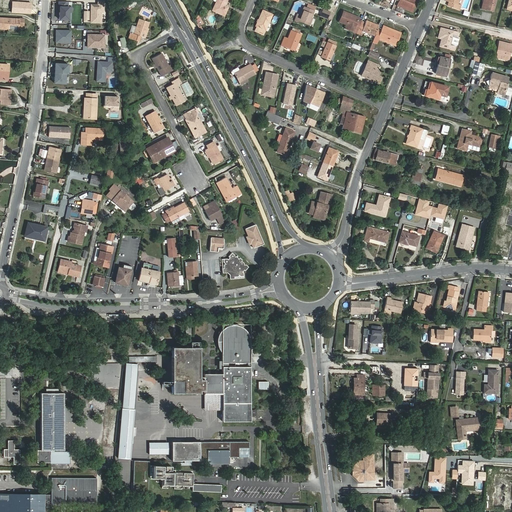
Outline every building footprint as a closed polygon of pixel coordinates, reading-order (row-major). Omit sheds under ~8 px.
[(132,0),(122,4),(124,9),(137,4),(135,0),(132,0)] [(224,16),(228,7),(225,6),(227,0),(217,0),(217,1),(212,10),(224,16)] [(416,0),(399,0),(398,3),(411,9),(413,9),(416,0)] [(445,0),(445,1),(448,2),(447,6),(460,10),(461,5),(458,4),(459,0),(445,0)] [(496,0),(483,0),(481,9),(486,10),(493,12),(496,0)] [(68,2),(59,2),(59,7),(60,7),(59,11),(59,19),(69,19),(69,12),(69,7),(68,7),(68,2)] [(101,22),(101,11),(103,11),(103,2),(99,2),(98,2),(98,4),(91,4),(91,22),(101,22)] [(411,9),(398,3),(397,6),(412,12),(413,9),(411,9)] [(301,15),(297,13),(294,21),(298,22),(299,21),(309,25),(315,10),(304,6),(301,15)] [(321,15),(328,18),(330,12),(323,9),(321,15)] [(272,15),(263,10),(255,26),(257,27),(255,31),(263,34),(272,15)] [(346,24),(345,28),(357,33),(362,21),(358,19),(359,17),(343,11),(339,21),(346,24)] [(203,23),(198,15),(195,20),(198,26),(203,23)] [(0,28),(19,29),(19,27),(24,27),(24,18),(20,18),(20,19),(0,17),(0,28)] [(139,42),(141,36),(145,38),(146,34),(145,34),(149,22),(139,19),(134,34),(130,32),(128,38),(139,42)] [(365,22),(362,21),(357,33),(361,35),(363,31),(375,36),(377,30),(379,26),(366,20),(365,22)] [(381,31),(377,30),(375,36),(373,41),(377,43),(379,38),(396,44),(400,34),(383,27),(381,31)] [(440,27),(438,35),(441,36),(439,47),(455,51),(456,46),(451,45),(454,35),(458,36),(459,32),(440,27)] [(281,45),(285,46),(295,50),(301,34),(299,33),(300,30),(294,28),(293,31),(291,30),(288,38),(285,37),(281,45)] [(71,30),(56,30),(56,43),(71,43),(71,30)] [(104,34),(88,34),(88,47),(105,47),(105,40),(104,40),(104,34)] [(329,60),(336,42),(328,38),(327,42),(325,47),(323,52),(322,55),(321,56),(329,60)] [(511,44),(499,41),(495,57),(508,60),(511,44)] [(378,53),(370,50),(368,55),(376,59),(378,53)] [(162,54),(152,59),(161,76),(171,70),(162,54)] [(440,57),(435,74),(445,76),(451,55),(445,54),(444,58),(440,57)] [(460,66),(464,66),(463,70),(467,70),(469,59),(461,58),(460,66)] [(362,75),(379,83),(382,77),(378,76),(375,74),(376,71),(379,65),(368,60),(362,75)] [(112,62),(98,61),(97,65),(99,65),(98,69),(97,70),(96,81),(105,82),(106,71),(112,72),(112,62)] [(360,73),(364,63),(357,61),(354,71),(360,73)] [(0,63),(0,79),(6,80),(7,70),(8,70),(9,64),(0,63)] [(55,63),(55,73),(66,74),(68,74),(68,64),(55,63)] [(479,75),(482,65),(476,63),(473,73),(479,75)] [(239,71),(235,73),(241,84),(247,81),(246,79),(255,74),(250,64),(240,69),(240,70),(239,71)] [(273,97),(278,74),(266,72),(264,80),(266,81),(264,87),(267,92),(266,96),(273,97)] [(65,83),(66,74),(55,73),(54,83),(65,83)] [(508,77),(492,73),(490,80),(491,80),(489,88),(494,89),(494,88),(498,89),(497,93),(504,95),(507,84),(506,84),(508,77)] [(166,87),(176,106),(185,101),(177,86),(182,83),(179,78),(171,81),(173,84),(166,87)] [(431,82),(429,90),(427,89),(425,96),(438,99),(440,95),(446,97),(448,87),(431,82)] [(296,85),(287,83),(283,103),(291,105),(296,85)] [(312,87),(306,85),(303,100),(310,103),(319,107),(325,93),(319,90),(319,92),(312,89),(312,87)] [(11,100),(11,90),(0,89),(0,102),(7,103),(7,100),(11,100)] [(118,97),(105,96),(104,106),(118,106),(118,97)] [(337,102),(341,103),(339,112),(343,113),(340,123),(343,124),(342,129),(360,133),(365,116),(349,112),(353,100),(343,96),(342,99),(339,98),(337,102)] [(84,98),(84,109),(86,109),(85,118),(96,119),(97,98),(84,98)] [(151,98),(142,103),(144,107),(153,102),(151,98)] [(206,132),(194,109),(183,115),(190,127),(192,126),(197,137),(206,132)] [(164,128),(155,111),(145,116),(155,133),(164,128)] [(278,124),(281,117),(274,114),(270,112),(267,111),(264,118),(278,124)] [(302,118),(295,115),(293,122),(299,124),(302,118)] [(441,134),(447,135),(450,126),(443,124),(441,134)] [(411,125),(406,143),(417,147),(423,129),(411,125)] [(70,127),(49,126),(48,137),(69,138),(70,127)] [(82,131),(81,141),(85,141),(86,139),(103,140),(103,129),(82,128),(82,131)] [(286,155),(294,132),(285,128),(277,151),(286,155)] [(457,148),(466,151),(467,147),(468,144),(478,146),(480,147),(482,138),(471,135),(471,131),(462,129),(457,148)] [(316,135),(309,133),(306,139),(313,142),(316,135)] [(489,146),(498,148),(500,136),(491,134),(489,146)] [(126,136),(119,137),(121,155),(128,154),(126,136)] [(152,158),(161,153),(163,156),(175,150),(168,138),(147,149),(152,158)] [(206,150),(213,163),(223,158),(213,141),(207,145),(208,148),(206,150)] [(320,145),(313,142),(310,150),(317,153),(320,145)] [(45,169),(56,172),(61,150),(49,148),(45,169)] [(329,148),(323,162),(332,166),(338,151),(329,148)] [(398,155),(376,149),(373,159),(397,166),(397,164),(396,163),(398,155)] [(300,152),(299,157),(310,161),(312,157),(300,152)] [(327,180),(332,166),(323,162),(318,176),(327,180)] [(423,170),(415,167),(410,183),(419,185),(423,170)] [(460,186),(463,176),(438,169),(435,180),(460,186)] [(95,176),(96,172),(93,171),(90,183),(95,184),(95,185),(100,187),(103,178),(95,176)] [(161,196),(166,193),(164,190),(173,186),(167,174),(159,179),(158,178),(154,180),(156,185),(160,183),(162,187),(158,189),(161,196)] [(33,196),(44,199),(48,181),(37,178),(33,196)] [(222,191),(228,202),(236,198),(236,197),(242,194),(237,185),(232,188),(226,178),(216,183),(221,191),(222,191)] [(107,195),(116,203),(117,201),(126,209),(133,202),(114,185),(110,189),(111,190),(107,195)] [(295,199),(292,192),(286,195),(288,202),(295,199)] [(309,213),(325,217),(327,206),(329,206),(332,195),(321,192),(318,203),(312,201),(309,213)] [(407,195),(400,193),(398,199),(405,201),(407,195)] [(365,211),(385,216),(390,198),(381,195),(378,206),(367,203),(365,211)] [(419,198),(415,214),(429,218),(432,207),(427,206),(429,201),(419,198)] [(91,215),(92,211),(96,212),(97,205),(93,204),(94,201),(83,199),(81,213),(91,215)] [(205,211),(210,220),(216,218),(220,225),(226,222),(214,201),(207,204),(209,209),(205,211)] [(172,224),(180,220),(178,217),(190,211),(185,202),(166,212),(170,221),(171,221),(172,224)] [(432,207),(430,215),(443,219),(447,206),(439,203),(437,208),(432,207)] [(58,211),(59,207),(45,204),(43,212),(45,213),(46,209),(58,211)] [(162,214),(166,223),(170,221),(166,212),(162,214)] [(47,227),(28,223),(25,236),(44,240),(47,227)] [(85,226),(76,224),(74,233),(71,232),(70,237),(68,236),(67,241),(82,244),(85,231),(84,230),(85,226)] [(264,243),(255,224),(245,228),(249,236),(247,237),(249,242),(251,241),(254,248),(264,243)] [(474,228),(462,225),(457,246),(469,249),(474,228)] [(369,238),(386,242),(389,232),(368,227),(364,241),(368,242),(369,238)] [(399,242),(400,243),(408,245),(408,244),(416,246),(419,236),(402,231),(399,242)] [(436,252),(444,236),(434,231),(426,248),(436,252)] [(223,248),(224,239),(211,238),(210,251),(218,252),(218,248),(223,248)] [(175,239),(167,239),(169,258),(176,257),(175,239)] [(111,247),(101,244),(97,243),(94,261),(109,264),(112,252),(110,252),(111,247)] [(230,275),(230,279),(234,279),(234,277),(238,277),(239,275),(240,276),(244,276),(244,273),(243,272),(244,270),(245,271),(249,267),(246,264),(244,265),(244,263),(241,261),(242,260),(240,258),(239,258),(236,256),(235,257),(235,255),(232,253),(229,257),(228,259),(227,259),(223,259),(224,262),(225,263),(224,265),(224,268),(222,268),(223,273),(227,272),(230,275)] [(61,259),(58,270),(68,272),(68,274),(78,277),(80,266),(71,263),(72,262),(61,259)] [(189,277),(198,276),(197,261),(188,262),(189,277)] [(139,279),(149,281),(148,282),(156,284),(158,273),(151,272),(152,265),(144,263),(142,268),(139,279)] [(131,266),(123,265),(122,268),(119,268),(115,282),(127,285),(131,270),(130,270),(131,266)] [(183,284),(183,279),(178,279),(178,276),(178,272),(167,273),(168,286),(179,285),(183,284)] [(102,287),(104,278),(95,276),(93,284),(102,287)] [(448,285),(447,289),(449,289),(446,301),(444,300),(443,307),(454,310),(458,291),(457,290),(458,287),(448,285)] [(489,292),(479,291),(476,311),(486,312),(486,307),(487,307),(489,292)] [(417,302),(415,302),(413,310),(423,313),(424,309),(429,310),(431,303),(430,303),(432,296),(419,293),(417,302)] [(403,302),(391,299),(391,298),(387,297),(384,309),(401,313),(403,302)] [(370,302),(351,301),(351,313),(370,313),(370,308),(374,309),(374,300),(371,300),(370,302)] [(222,353),(222,363),(223,363),(251,362),(251,341),(250,339),(249,335),(247,331),(243,328),(240,326),(237,325),(234,325),(231,325),(228,326),(225,328),(222,330),(220,333),(219,335),(218,338),(217,341),(218,345),(219,349),(221,351),(222,353)] [(357,325),(350,325),(348,348),(358,348),(359,329),(356,329),(357,325)] [(493,331),(493,326),(484,325),(484,330),(473,329),(473,340),(491,341),(491,337),(491,331),(493,331)] [(372,326),(371,342),(381,343),(382,326),(372,326)] [(439,341),(448,341),(448,339),(453,339),(453,329),(448,328),(448,330),(431,330),(430,342),(439,342),(439,341)] [(199,377),(199,347),(171,347),(172,393),(199,393),(199,390),(199,383),(199,377)] [(503,348),(492,348),(492,358),(502,358),(503,348)] [(137,358),(127,357),(123,407),(134,408),(137,358)] [(428,378),(427,388),(427,397),(437,398),(438,373),(439,365),(431,365),(430,373),(424,373),(424,377),(428,378)] [(204,393),(222,393),(222,410),(223,422),(250,421),(250,410),(250,367),(241,367),(223,367),(222,367),(222,374),(213,374),(204,374),(204,377),(204,390),(204,393)] [(489,370),(488,384),(487,385),(484,385),(484,393),(497,393),(498,370),(489,370)] [(457,372),(456,391),(463,392),(464,378),(465,378),(465,372),(457,372)] [(354,378),(353,395),(364,395),(364,375),(357,375),(357,378),(354,378)] [(373,385),(372,395),(384,395),(385,385),(373,385)] [(54,450),(64,450),(64,448),(63,393),(58,393),(46,393),(41,393),(41,448),(41,450),(37,450),(37,463),(52,462),(52,463),(69,463),(69,452),(54,452),(54,450)] [(222,393),(204,393),(204,410),(213,410),(222,410),(222,393)] [(456,406),(449,407),(450,417),(458,416),(456,406)] [(133,409),(122,409),(119,459),(130,459),(133,409)] [(394,414),(377,413),(377,425),(382,425),(382,427),(393,428),(394,414)] [(456,420),(458,439),(466,438),(465,431),(478,430),(477,418),(456,420)] [(4,457),(13,457),(13,464),(20,464),(19,450),(14,450),(14,441),(8,441),(8,450),(4,450),(4,457)] [(172,442),(172,461),(181,461),(188,461),(191,461),(200,461),(199,443),(199,442),(172,442)] [(248,442),(199,443),(200,461),(191,461),(191,465),(191,467),(200,467),(200,463),(208,463),(208,464),(229,464),(229,457),(248,457),(248,442)] [(401,453),(393,454),(393,485),(401,485),(401,472),(401,463),(401,453)] [(358,480),(374,479),(374,454),(364,455),(364,461),(358,462),(353,465),(353,476),(358,480)] [(429,482),(444,483),(445,470),(444,469),(444,466),(445,466),(446,458),(435,457),(434,472),(429,472),(429,482)] [(136,470),(135,482),(133,482),(133,492),(148,493),(150,461),(134,460),(134,469),(136,470)] [(473,462),(462,461),(461,465),(457,465),(456,473),(460,474),(459,485),(472,486),(473,462)] [(164,474),(167,474),(168,466),(150,465),(150,477),(151,477),(152,467),(164,468),(164,474)] [(152,467),(151,477),(157,477),(163,478),(163,484),(193,486),(193,491),(221,492),(222,485),(193,484),(194,473),(184,473),(184,476),(177,475),(177,473),(176,472),(176,470),(172,470),(172,466),(168,466),(167,474),(164,474),(164,468),(152,467)] [(95,478),(50,478),(50,494),(50,501),(50,503),(95,503),(95,478)] [(0,511),(39,511),(40,511),(44,511),(44,501),(40,501),(40,494),(0,493),(0,511)] [(388,511),(388,510),(392,510),(393,499),(380,499),(380,503),(377,503),(376,511),(388,511)]
